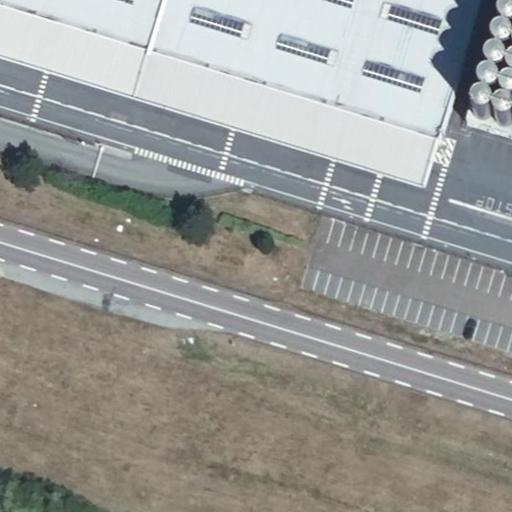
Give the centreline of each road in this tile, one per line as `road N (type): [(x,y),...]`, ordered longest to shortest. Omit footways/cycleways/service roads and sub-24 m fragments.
road 1 (tertiary): [(0,239),(511,398)]
road 2 (unknown): [(426,219),(495,0)]
